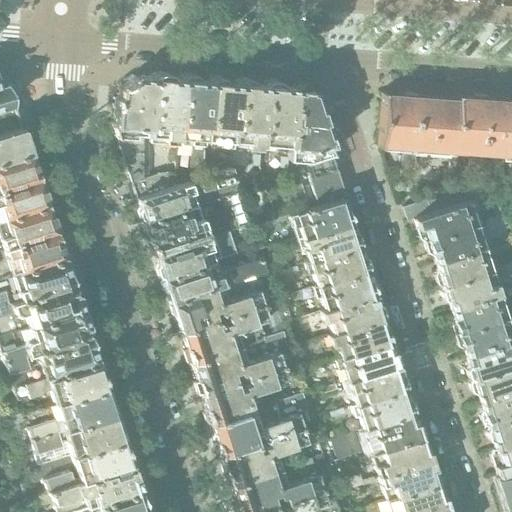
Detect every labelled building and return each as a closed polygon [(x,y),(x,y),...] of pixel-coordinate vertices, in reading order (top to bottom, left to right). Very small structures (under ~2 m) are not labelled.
[(227,28),(228,20),(214,19),(214,27),(227,28)] [(173,138),(177,79),(168,78),(165,73),(154,73),(149,77),(149,78),(146,137),(161,138),(160,143),(175,144),(175,139),(173,138)] [(200,141),(205,81),(196,80),(193,76),(182,75),(177,79),(173,138),(175,139),(175,144),(189,145),(203,146),(203,141),(200,141)] [(146,177),(146,137),(149,78),(131,76),(116,89),(115,96),(112,98),(110,126),(128,182),(146,177)] [(230,148),(231,143),(228,143),(233,83),(224,82),(221,78),(210,77),(205,81),(200,141),(203,141),(218,142),(218,147),(230,148)] [(257,145),(261,85),(252,84),(249,80),(238,79),(233,83),(228,143),(231,143),(245,145),(245,149),(259,150),(259,145),(257,145)] [(286,153),(291,87),(280,86),(276,81),(266,81),(261,85),(257,145),(259,145),(273,146),(273,152),(286,153)] [(0,132),(18,126),(10,103),(2,87),(1,86),(0,84),(0,132)] [(313,202),(315,206),(342,197),(309,91),(300,84),(297,84),(291,87),(286,153),(285,160),(300,161),(313,202)] [(448,147),(452,99),(379,93),(375,145),(408,149),(449,152),(450,147),(448,147)] [(450,147),(500,151),(505,103),(505,99),(452,95),(452,99),(448,147),(450,147)] [(511,103),(505,103),(500,151),(501,151),(500,155),(511,156),(511,103)] [(0,158),(25,150),(18,126),(0,132),(0,158)] [(0,187),(34,176),(25,150),(0,158),(0,187)] [(221,169),(229,166),(229,157),(223,157),(221,169)] [(474,160),(473,171),(480,171),(481,160),(474,160)] [(141,221),(193,204),(235,190),(232,180),(229,166),(221,169),(172,185),(133,197),(141,221)] [(128,182),(133,197),(172,185),(172,173),(154,174),(146,177),(128,182)] [(0,216),(42,203),(34,176),(0,187),(0,216)] [(306,204),(299,183),(290,187),(298,210),(298,211),(315,206),(313,202),(306,204)] [(475,198),(471,187),(468,188),(466,189),(469,200),(475,198)] [(469,200),(466,189),(460,191),(463,201),(469,200)] [(463,201),(460,191),(454,193),(458,203),(463,201)] [(458,203),(454,193),(448,195),(452,205),(458,203)] [(417,239),(421,241),(478,223),(475,211),(478,210),(476,205),(486,201),(483,194),(475,198),(469,200),(463,201),(458,203),(452,205),(446,207),(440,209),(435,211),(429,213),(410,220),(417,239)] [(452,205),(448,195),(443,197),(446,207),(452,205)] [(297,236),(298,240),(347,223),(351,222),(350,220),(346,208),(345,206),(342,207),(339,199),(343,198),(342,197),(315,206),(298,211),(298,210),(285,214),(289,227),(293,226),(297,236)] [(446,207),(443,197),(437,199),(440,209),(446,207)] [(440,209),(437,199),(431,200),(435,211),(440,209)] [(405,221),(410,220),(429,213),(425,202),(425,200),(420,202),(401,208),(405,221)] [(435,211),(431,200),(425,202),(429,213),(435,211)] [(0,246),(51,229),(42,203),(0,216),(0,246)] [(205,240),(193,204),(141,221),(148,246),(174,238),(178,249),(205,240)] [(306,264),(355,247),(357,242),(354,233),(349,231),(347,223),(298,240),(297,236),(293,238),(297,251),(301,249),(305,261),(306,264)] [(432,263),(483,247),(480,237),(483,236),(478,223),(421,241),(425,253),(429,255),(432,263)] [(0,275),(59,256),(51,229),(0,246),(0,275)] [(212,262),(205,240),(178,249),(174,238),(148,246),(159,280),(212,262)] [(289,246),(287,241),(274,245),(276,250),(289,246)] [(309,274),(313,285),(314,287),(362,271),(365,266),(362,258),(357,255),(355,247),(306,264),(305,261),(301,262),(305,275),(309,274)] [(435,285),(440,287),(487,271),(484,261),(483,259),(487,258),(483,247),(432,263),(435,272),(432,276),(435,285)] [(68,282),(59,256),(0,275),(0,302),(7,301),(5,293),(13,289),(15,298),(68,282)] [(218,284),(262,270),(258,257),(215,271),(212,262),(159,280),(167,303),(218,286),(218,284)] [(296,271),(294,266),(281,270),(283,275),(296,271)] [(221,311),(223,316),(271,300),(262,270),(218,284),(218,286),(167,303),(176,332),(212,320),(209,311),(215,309),(216,313),(221,311)] [(322,311),(370,295),(373,290),(370,282),(365,279),(362,271),(314,287),(313,285),(309,286),(313,299),(317,298),(321,309),(322,311)] [(447,310),(499,294),(495,282),(491,283),(487,271),(440,287),(437,291),(440,300),(445,302),(447,310)] [(0,331),(76,309),(68,282),(15,298),(7,301),(0,302),(0,331)] [(505,291),(511,288),(511,283),(509,282),(502,284),(504,289),(500,290),(500,293),(505,292),(505,291)] [(304,294),(302,290),(290,294),(291,298),(304,294)] [(450,331),(455,333),(502,318),(498,308),(498,306),(502,304),(499,294),(447,310),(450,318),(447,323),(450,331)] [(325,321),(329,333),(329,335),(378,319),(380,314),(378,305),(373,304),(370,295),(322,311),(321,309),(317,310),(321,322),(325,321)] [(186,362),(237,345),(251,340),(247,325),(265,319),(269,335),(280,331),(271,300),(223,316),(225,321),(219,323),(221,327),(215,329),(212,320),(176,332),(186,362)] [(0,359),(1,362),(84,334),(76,309),(0,331),(0,359)] [(460,348),(462,357),(511,340),(511,335),(510,331),(510,329),(506,330),(502,318),(455,333),(452,338),(455,346),(460,348)] [(333,345),(336,356),(337,358),(385,343),(388,338),(385,329),(381,327),(378,319),(329,335),(329,333),(325,334),(329,346),(333,345)] [(9,387),(93,361),(84,334),(1,362),(9,387)] [(470,380),(511,367),(511,340),(462,357),(465,365),(462,369),(465,378),(470,380)] [(344,383),(393,366),(395,362),(393,353),(388,351),(385,343),(337,358),(336,356),(332,358),(336,370),(339,369),(343,380),(344,383)] [(241,372),(243,377),(278,367),(280,366),(275,350),(243,361),(237,345),(186,362),(195,392),(231,381),(228,372),(234,370),(236,374),(241,372)] [(101,386),(93,361),(9,387),(0,389),(0,400),(0,402),(13,398),(13,400),(41,392),(40,390),(46,388),(50,403),(101,386)] [(327,366),(326,361),(312,365),(314,370),(327,366)] [(205,422),(257,406),(252,391),(285,380),(280,366),(278,367),(243,377),(244,382),(239,384),(241,388),(235,390),(231,381),(195,392),(205,422)] [(347,392),(350,404),(352,406),(400,390),(403,385),(400,377),(395,374),(393,366),(344,383),(343,380),(340,381),(344,393),(347,392)] [(477,403),(511,391),(511,367),(470,380),(467,384),(470,393),(475,395),(477,403)] [(334,390),(333,384),(320,389),(321,394),(334,390)] [(26,440),(109,413),(101,386),(50,403),(5,417),(13,444),(26,440)] [(359,430),(408,414),(411,409),(408,400),(403,398),(400,390),(352,406),(350,404),(347,405),(351,417),(354,416),(358,428),(359,430)] [(262,439),(299,426),(299,427),(310,423),(309,420),(305,409),(300,391),(257,406),(205,422),(216,454),(252,442),(248,433),(254,431),(255,435),(260,434),(262,439)] [(480,425),(485,427),(511,417),(511,391),(477,403),(480,412),(477,416),(480,425)] [(342,413),(340,408),(327,413),(329,418),(342,413)] [(118,439),(109,413),(26,440),(30,453),(31,453),(34,465),(118,439)] [(362,440),(367,453),(419,436),(415,424),(410,422),(408,414),(359,430),(358,428),(355,429),(359,441),(362,440)] [(511,417),(485,427),(482,431),(485,440),(490,442),(492,450),(511,443),(511,417)] [(216,454),(226,486),(277,468),(272,452),(304,442),(299,427),(299,426),(262,439),(264,444),(259,446),(260,449),(255,451),(252,442),(216,454)] [(352,432),(327,440),(334,461),(359,452),(352,432)] [(426,458),(419,436),(367,453),(374,475),(426,458)] [(42,493),(127,466),(118,439),(34,465),(42,491),(42,493)] [(494,476),(495,475),(511,470),(511,443),(492,450),(490,450),(487,455),(494,476)] [(280,495),(282,501),(330,484),(320,454),(277,468),(226,486),(234,511),(244,511),(271,504),(268,495),(274,493),(275,497),(280,495)] [(434,483),(426,458),(374,475),(382,500),(434,483)] [(49,502),(52,511),(66,511),(135,491),(127,466),(42,493),(42,491),(31,495),(35,507),(49,502)] [(25,479),(22,470),(7,475),(10,484),(25,479)] [(511,511),(511,470),(495,475),(496,479),(495,480),(505,511),(511,511)] [(359,481),(360,481),(358,475),(342,480),(344,486),(359,481)] [(360,481),(359,481),(361,486),(373,482),(371,477),(360,481)] [(425,511),(442,507),(434,483),(382,500),(386,511),(425,511)] [(244,511),(337,511),(329,489),(331,488),(330,484),(282,501),(283,505),(279,507),(280,510),(274,511),(273,511),(271,504),(244,511)] [(141,511),(135,491),(66,511),(141,511)]
